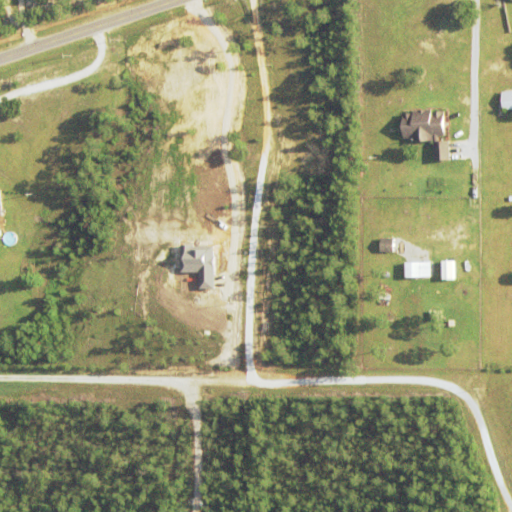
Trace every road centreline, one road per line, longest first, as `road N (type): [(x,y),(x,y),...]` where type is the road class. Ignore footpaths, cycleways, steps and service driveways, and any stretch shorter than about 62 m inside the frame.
road 1 (residential): [(250,0),(266,138),(250,243),(245,371),(253,380),(447,386),(472,409),(511,510)]
road 2 (secondary): [(0,60),(181,0)]
